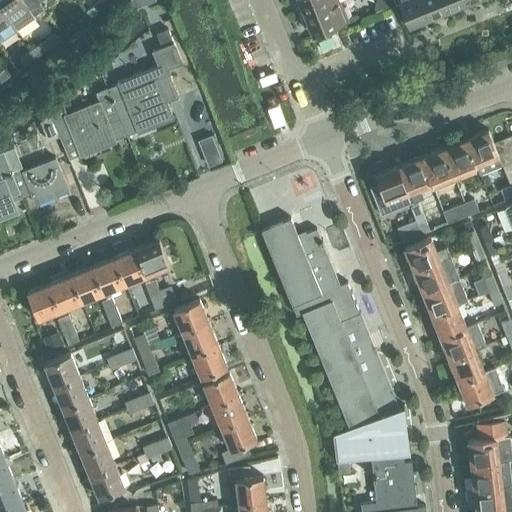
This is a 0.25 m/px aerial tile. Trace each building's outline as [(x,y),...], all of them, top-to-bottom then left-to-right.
[(0,0),(0,4),(17,29),(35,16),(34,14),(44,7),(39,1),(38,0),(0,0)] [(107,0),(98,0),(94,3),(99,10),(109,3),(107,0)] [(131,0),(135,9),(156,0),(131,0)] [(299,0),(304,13),(334,0),(299,0)] [(340,0),(334,0),(304,13),(313,33),(348,19),(340,0)] [(423,0),(399,0),(408,24),(429,15),(423,0)] [(423,0),(429,15),(449,7),(446,0),(423,0)] [(0,4),(0,40),(17,29),(0,4)] [(120,120),(122,119),(132,115),(138,131),(173,117),(166,98),(177,93),(178,96),(179,96),(168,69),(184,62),(177,43),(175,44),(169,27),(156,32),(162,46),(153,50),(159,63),(118,80),(119,82),(107,87),(120,120)] [(40,41),(30,48),(35,55),(45,48),(40,41)] [(35,55),(30,48),(20,55),(25,62),(35,55)] [(5,66),(0,69),(0,80),(10,73),(5,66)] [(60,102),(50,111),(51,112),(60,137),(72,132),(81,154),(117,140),(116,138),(126,134),(120,120),(107,87),(96,91),(99,98),(64,112),(60,102)] [(51,112),(42,120),(50,143),(61,139),(60,137),(51,112)] [(489,128),(466,137),(476,164),(480,173),(502,164),(498,153),(493,142),(494,142),(489,128)] [(511,134),(494,142),(493,142),(498,153),(511,147),(511,134)] [(466,137),(444,146),(454,173),(476,164),(466,137)] [(444,146),(421,155),(432,182),(454,173),(444,146)] [(15,147),(4,152),(22,196),(32,192),(36,202),(69,189),(56,156),(24,168),(15,147)] [(511,159),(511,147),(498,153),(502,164),(511,159)] [(0,216),(18,209),(14,199),(22,196),(4,152),(4,150),(0,152),(0,216)] [(421,155),(399,164),(414,201),(424,197),(420,187),(432,182),(421,155)] [(511,159),(502,164),(506,174),(511,172),(511,159)] [(413,201),(414,201),(399,164),(376,174),(380,183),(371,186),(382,214),(413,201)] [(511,188),(511,185),(502,188),(506,198),(511,195),(511,188)] [(474,198),(466,201),(471,213),(475,211),(479,210),(474,198)] [(417,219),(425,216),(419,203),(415,204),(411,205),(416,219),(417,219)] [(461,203),(444,210),(448,222),(466,215),(461,203)] [(422,233),(430,230),(425,216),(417,219),(422,233)] [(338,459),(372,454),(403,451),(410,450),(402,404),(396,405),(390,391),(393,390),(348,281),(341,284),(318,227),(317,228),(315,224),(305,229),(304,227),(296,230),(290,217),(262,228),(297,314),(304,311),(351,426),(352,429),(336,435),(338,459)] [(480,226),(486,241),(494,238),(488,223),(480,226)] [(468,233),(472,245),(480,242),(475,230),(468,233)] [(406,246),(415,270),(440,259),(440,258),(431,236),(406,246)] [(160,238),(137,247),(148,274),(170,265),(160,238)] [(486,241),(495,263),(502,260),(494,238),(486,241)] [(480,242),(472,245),(477,257),(485,254),(480,242)] [(137,247),(115,256),(126,283),(148,274),(137,247)] [(415,270),(424,292),(460,277),(450,254),(440,258),(440,259),(415,270)] [(115,256),(94,264),(104,291),(126,283),(115,256)] [(495,263),(504,285),(511,282),(502,260),(495,263)] [(94,264),(72,273),(83,300),(104,291),(94,264)] [(72,273),(50,282),(61,309),(83,300),(72,273)] [(485,278),(490,290),(497,287),(493,275),(485,278)] [(424,292),(433,314),(458,304),(458,303),(468,299),(460,277),(424,292)] [(145,282),(150,295),(161,291),(155,278),(145,282)] [(61,309),(50,282),(28,291),(38,318),(61,309)] [(497,287),(490,290),(495,302),(502,299),(497,287)] [(161,291),(150,295),(155,308),(166,304),(161,291)] [(101,299),(107,312),(117,308),(112,295),(101,299)] [(174,309),(183,331),(209,320),(200,298),(174,309)] [(433,314),(442,336),(467,326),(458,304),(433,314)] [(117,308),(107,312),(112,325),(123,321),(117,308)] [(59,318),(64,331),(74,326),(69,314),(59,318)] [(183,331),(193,353),(219,343),(209,320),(183,331)] [(503,323),(508,335),(511,333),(511,324),(511,320),(503,323)] [(442,336),(451,358),(476,348),(487,344),(478,322),(467,326),(442,336)] [(74,326),(64,331),(69,343),(79,338),(74,326)] [(134,334),(140,349),(150,344),(144,330),(134,334)] [(60,331),(45,338),(50,349),(65,343),(60,331)] [(219,343),(193,353),(202,376),(228,366),(219,343)] [(150,344),(140,349),(148,371),(159,367),(152,350),(150,344)] [(132,346),(119,351),(124,361),(137,356),(132,346)] [(451,358),(460,381),(485,370),(476,348),(451,358)] [(124,361),(119,351),(107,356),(111,367),(124,361)] [(45,363),(54,384),(79,373),(71,352),(45,363)] [(485,370),(460,381),(469,404),(495,393),(494,393),(505,388),(496,366),(485,370)] [(204,382),(213,404),(239,393),(230,371),(204,382)] [(54,384),(63,406),(88,396),(79,373),(54,384)] [(150,391),(137,396),(141,406),(154,401),(150,391)] [(213,404),(222,426),(248,415),(239,393),(213,404)] [(63,406),(72,429),(98,418),(88,396),(63,406)] [(141,406),(137,396),(124,401),(129,411),(141,406)] [(169,422),(178,444),(189,439),(187,434),(194,431),(187,414),(169,422)] [(248,415),(222,426),(231,448),(222,452),(227,462),(250,453),(246,443),(257,439),(248,415)] [(72,429),(81,451),(107,441),(98,418),(72,429)] [(469,440),(472,465),(500,462),(511,460),(509,436),(507,436),(505,421),(475,425),(477,439),(469,440)] [(168,436),(155,441),(159,451),(172,446),(168,436)] [(189,439),(178,444),(184,458),(195,454),(189,439)] [(81,451),(90,473),(116,463),(107,441),(81,451)] [(159,451),(155,441),(142,446),(146,456),(159,451)] [(403,451),(372,454),(377,500),(362,502),(362,511),(426,511),(425,504),(418,505),(412,460),(404,461),(403,451)] [(0,457),(0,482),(13,477),(4,456),(0,457)] [(349,458),(339,459),(341,471),(350,469),(349,458)] [(472,465),(475,488),(503,485),(500,462),(472,465)] [(116,463),(90,473),(99,496),(125,486),(116,463)] [(236,478),(239,502),(267,499),(264,475),(252,476),(251,465),(229,468),(230,479),(236,478)] [(0,482),(0,508),(22,499),(13,477),(0,482)] [(475,488),(478,511),(511,507),(511,483),(503,485),(475,488)] [(27,511),(22,499),(0,508),(0,511),(27,511)] [(182,511),(181,499),(147,502),(148,511),(182,511)] [(219,499),(205,500),(206,511),(220,510),(219,499)] [(239,502),(240,511),(268,511),(267,499),(239,502)] [(200,511),(206,511),(205,500),(191,502),(191,511),(200,511)]
